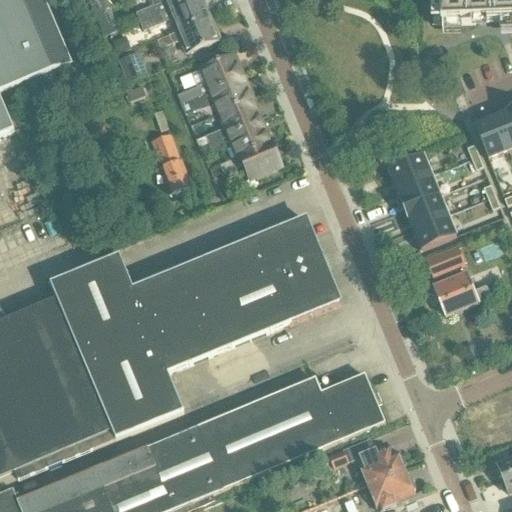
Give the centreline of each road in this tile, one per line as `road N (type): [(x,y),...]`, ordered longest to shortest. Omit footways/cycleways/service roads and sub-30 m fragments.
road 1 (residential): [(426,412),(253,0)]
road 2 (unknown): [(385,313),(199,384)]
